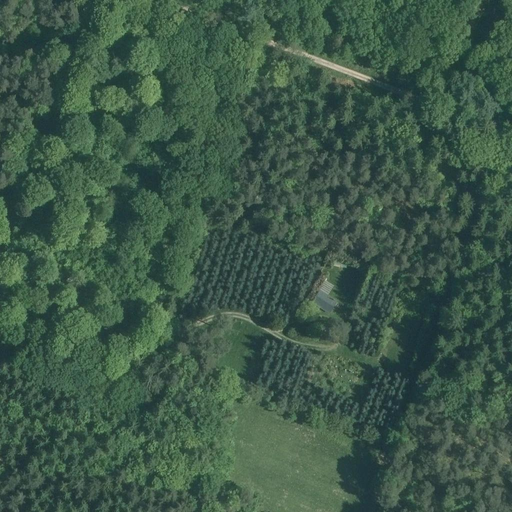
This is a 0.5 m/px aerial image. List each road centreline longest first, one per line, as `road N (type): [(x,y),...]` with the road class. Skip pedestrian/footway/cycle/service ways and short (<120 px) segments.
road 1 (track): [(511,439),(1,254)]
road 2 (track): [(511,133),(154,0)]
road 3 (track): [(91,0),(0,257)]
road 4 (track): [(511,0),(465,116)]
